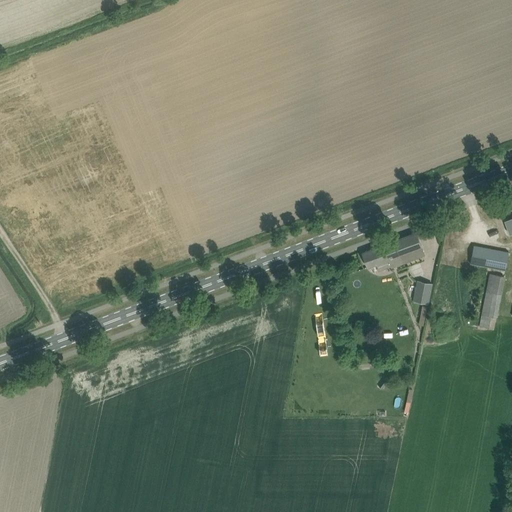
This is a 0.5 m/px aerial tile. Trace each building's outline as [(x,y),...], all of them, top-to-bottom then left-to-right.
[(379,270),(391,266),(392,267),(425,254),(417,232),(362,252),(368,267),(377,264),(379,270)] [(474,245),(472,255),(470,263),(505,270),(509,252),(474,245)] [(489,273),(486,291),(500,294),(504,275),(489,273)] [(413,301),(414,301),(428,304),(433,283),(417,280),(413,301)] [(419,305),(419,318),(427,318),(426,305),(419,305)] [(383,389),(387,383),(382,379),(378,385),(383,389)]
